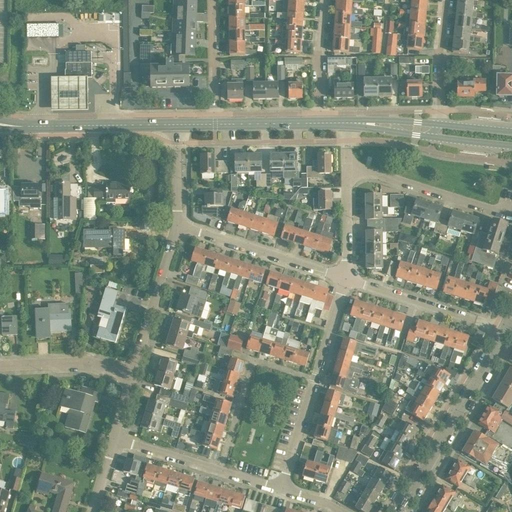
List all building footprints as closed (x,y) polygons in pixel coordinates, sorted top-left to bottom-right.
[(417,0),(412,0),(411,12),(426,14),(427,1),(417,0)] [(173,56),(174,63),(167,63),(167,68),(151,68),(151,89),(189,88),(189,67),(185,67),(184,57),(194,57),(196,2),(179,1),(178,20),(174,19),(172,56),(173,56)] [(304,4),(289,3),(278,2),(277,6),(289,7),(289,16),(303,16),(304,4)] [(351,10),(352,3),(337,2),(336,14),(351,15),(362,16),(362,11),(351,10)] [(458,5),(457,17),(477,19),(483,20),(483,15),(472,14),(473,7),(458,5)] [(229,8),(229,20),(245,20),(245,19),(256,19),(256,14),(245,15),(244,8),(229,8)] [(425,26),(426,14),(411,12),(400,11),(399,15),(411,16),(410,25),(425,26)] [(336,14),(335,27),(350,28),(361,29),(361,24),(350,23),(351,15),(336,14)] [(288,20),(288,28),(302,29),(303,16),(289,16),(277,15),(277,19),(288,20)] [(457,17),(456,29),(470,30),(481,32),(482,27),(476,26),(477,19),(457,17)] [(229,32),(245,32),(245,31),(256,31),(256,27),(245,27),(245,20),(229,20),(229,32)] [(405,29),(405,37),(423,39),(425,26),(410,25),(398,23),(398,28),(405,29)] [(58,38),(58,25),(43,25),(27,25),(27,38),(43,38),(58,38)] [(288,28),(276,27),(276,32),(287,32),(287,41),(301,42),(302,29),(288,28)] [(360,36),(349,36),(350,28),(335,27),(334,40),(349,41),(349,40),(360,41),(360,36)] [(454,41),(469,42),(480,44),(481,39),(469,38),(470,30),(456,29),(454,41)] [(381,30),(373,30),(373,43),(379,43),(381,43),(381,30)] [(229,32),(229,44),(245,44),(245,43),(256,43),(256,39),(245,39),(245,32),(229,32)] [(404,42),(405,37),(389,35),(388,48),(396,49),(397,41),(404,42)] [(423,39),(405,37),(404,42),(408,42),(407,50),(422,51),(423,39)] [(300,54),(301,42),(287,41),(276,40),(275,45),(286,46),(286,53),(300,54)] [(359,48),(348,47),(349,41),(334,40),(334,53),(348,54),(348,53),(359,54),(359,48)] [(468,49),(469,42),(454,41),(453,53),(478,56),(479,51),(468,49)] [(373,43),(372,54),(380,54),(381,43),(379,43),(373,43)] [(245,56),(256,55),(256,51),(250,51),(250,50),(245,50),(245,44),(229,44),(230,56),(245,56)] [(76,53),(66,54),(66,59),(66,79),(87,79),(91,79),(91,58),(91,53),(85,53),(85,47),(76,47),(76,53)] [(232,70),(242,70),(242,62),(232,62),(232,70)] [(430,73),(430,66),(416,65),(416,73),(430,73)] [(511,77),(500,77),(500,66),(492,66),(492,80),(492,81),(497,81),(497,97),(511,97),(511,77)] [(87,79),(66,79),(51,79),(51,96),(52,112),(88,112),(88,96),(87,79)] [(335,99),(353,99),(353,86),(341,86),(340,79),(335,79),(335,86),(335,99)] [(228,101),(243,101),(242,80),(232,80),(232,86),(228,86),(228,101)] [(302,85),(302,80),(296,80),(296,85),(289,85),(289,100),(302,100),(302,85)] [(378,98),(378,80),(365,80),(365,98),(378,98)] [(391,80),(378,80),(378,98),(392,98),(391,80)] [(486,91),(486,81),(473,81),(473,85),(458,85),(457,97),(474,98),(475,91),(486,91)] [(408,98),(422,98),(422,83),(406,83),(406,90),(408,90),(408,98)] [(266,100),(266,84),(253,84),(253,101),(266,100)] [(278,84),(266,84),(266,100),(279,100),(278,84)] [(248,173),(248,155),(235,156),(235,173),(248,173)] [(261,155),(248,155),(248,173),(255,173),(255,181),(257,181),(260,181),(260,175),(261,175),(261,155)] [(284,172),(283,155),(270,155),(271,173),(284,172)] [(283,155),(284,172),(284,180),(293,180),(293,187),(301,187),(301,180),(299,180),(299,172),(297,172),(297,155),(283,155)] [(319,174),(331,174),(331,155),(318,155),(318,164),(313,164),(313,168),(307,168),(307,174),(307,178),(319,178),(319,174)] [(215,174),(227,174),(227,162),(220,162),(220,166),(215,166),(214,156),(201,156),(201,175),(215,175),(215,174)] [(266,175),(261,175),(260,175),(260,181),(257,181),(257,188),(266,188),(266,175)] [(76,198),(70,198),(69,183),(56,183),(56,186),(56,192),(56,198),(54,198),(54,220),(76,220),(76,198)] [(94,186),(94,199),(97,199),(97,202),(106,202),(106,204),(115,204),(115,199),(131,199),(131,183),(106,183),(106,186),(94,186)] [(41,198),(38,198),(38,185),(30,185),(30,184),(23,184),(23,185),(21,185),(21,187),(13,187),(13,202),(18,202),(18,207),(29,207),(29,209),(41,209),(41,198)] [(0,220),(5,220),(5,201),(11,201),(11,204),(12,204),(12,187),(0,186),(0,220)] [(213,189),(213,195),(205,195),(205,207),(202,207),(202,214),(217,219),(217,217),(224,219),(228,208),(228,207),(223,207),(223,195),(222,195),(222,191),(213,189)] [(319,193),(319,199),(313,199),(313,211),(331,211),(331,193),(319,193)] [(366,196),(366,208),(382,208),(382,196),(366,196)] [(391,208),(403,208),(403,196),(391,196),(391,208)] [(96,199),(84,199),(84,221),(96,221),(96,199)] [(239,226),(241,222),(243,213),(247,202),(244,201),(240,203),(237,211),(231,209),(231,210),(228,208),(224,219),(228,220),(227,223),(239,226)] [(424,222),(429,205),(416,201),(413,212),(408,210),(403,224),(410,225),(412,216),(419,219),(419,220),(424,222)] [(434,233),(440,235),(444,222),(438,220),(442,209),(429,205),(424,222),(429,224),(429,222),(436,224),(434,233)] [(382,208),(366,208),(366,220),(382,220),(382,208)] [(282,219),(284,211),(277,209),(275,216),(282,219)] [(299,224),(303,212),(298,211),(294,223),(299,224)] [(250,230),(255,217),(243,213),(241,222),(239,226),(250,230)] [(466,216),(453,213),(450,223),(444,222),(440,235),(446,237),(448,230),(460,233),(464,222),(466,216)] [(304,247),(308,234),(314,217),(308,215),(303,232),(297,230),(293,243),(304,247)] [(477,246),(481,233),(475,231),(478,220),(466,216),(464,222),(460,233),(465,235),(466,233),(473,235),(470,244),(476,246),(477,246)] [(262,234),(263,229),(266,220),(255,217),(250,230),(262,234)] [(324,225),(322,231),(327,233),(331,219),(327,218),(324,225)] [(266,220),(263,229),(262,234),(273,237),(278,224),(266,220)] [(488,235),(481,233),(477,246),(476,246),(471,262),(493,269),(497,256),(506,258),(511,239),(511,226),(492,221),(488,235)] [(317,247),(322,231),(324,225),(323,225),(319,224),(315,236),(308,234),(304,247),(316,251),(317,247)] [(31,225),(31,239),(44,239),(44,225),(31,225)] [(293,243),(297,230),(285,226),(281,240),(293,243)] [(125,252),(131,252),(129,239),(124,239),(124,230),(114,230),(114,231),(94,231),(94,230),(84,231),(84,243),(94,243),(94,248),(114,247),(114,255),(123,255),(123,256),(125,256),(125,252)] [(327,254),(332,241),(331,241),(333,235),(327,233),(322,231),(317,247),(316,251),(327,254)] [(366,245),(382,245),(382,232),(366,233),(366,245)] [(405,252),(407,245),(400,243),(398,250),(405,252)] [(366,245),(366,257),(382,257),(382,245),(366,245)] [(196,287),(199,279),(201,272),(203,266),(207,253),(196,249),(191,262),(197,264),(193,277),(187,276),(185,284),(196,287)] [(406,282),(411,266),(415,253),(410,251),(406,264),(401,263),(396,278),(406,282)] [(219,256),(207,253),(203,266),(215,270),(219,256)] [(416,285),(421,269),(425,256),(420,255),(416,268),(411,266),(406,282),(416,285)] [(226,273),(229,263),(230,260),(219,256),(215,270),(226,273)] [(382,257),(366,257),(367,269),(383,269),(382,257)] [(449,260),(443,258),(440,265),(446,267),(449,260)] [(231,275),(237,277),(242,264),(230,260),(229,263),(226,273),(224,279),(229,280),(231,275)] [(390,277),(394,264),(388,262),(384,275),(390,277)] [(443,294),(454,297),(459,281),(464,264),(459,262),(455,273),(456,274),(454,280),(448,278),(445,290),(443,294)] [(249,280),(253,267),(242,264),(237,277),(236,282),(240,284),(242,278),(249,280)] [(469,266),(466,276),(470,278),(474,267),(469,266)] [(265,271),(253,267),(249,280),(261,284),(265,271)] [(416,285),(426,288),(431,272),(421,269),(416,285)] [(437,288),(441,276),(441,273),(436,272),(436,274),(431,272),(426,288),(436,291),(437,288)] [(278,290),(281,280),(282,277),(271,273),(266,286),(278,290)] [(93,282),(94,275),(87,274),(86,281),(93,282)] [(278,290),(290,293),(294,280),(282,277),(281,280),(278,290)] [(288,299),(292,300),(299,302),(301,297),(305,284),(294,280),(290,293),(288,299)] [(459,281),(454,297),(463,300),(467,289),(468,284),(459,281)] [(484,306),(486,299),(493,301),(498,285),(489,282),(486,290),(478,287),(473,303),(484,306)] [(317,287),(305,284),(301,297),(299,302),(304,304),(310,306),(312,301),(317,287)] [(463,300),(473,303),(478,287),(468,284),(467,289),(463,300)] [(334,298),(327,295),(328,291),(317,287),(312,301),(310,306),(315,308),(329,313),(334,298)] [(182,294),(176,311),(200,319),(208,294),(191,288),(188,296),(182,294)] [(116,343),(126,308),(114,305),(118,292),(106,289),(98,317),(109,320),(106,329),(99,327),(97,337),(116,343)] [(260,300),(258,307),(264,309),(266,302),(260,300)] [(352,331),(357,333),(366,305),(356,301),(351,317),(356,319),(352,331)] [(231,302),(227,313),(236,316),(240,305),(231,302)] [(49,310),(36,310),(37,339),(50,338),(50,331),(68,330),(68,317),(70,317),(70,310),(69,310),(69,304),(49,305),(49,310)] [(371,323),(375,308),(366,305),(357,333),(361,334),(365,322),(371,323)] [(380,326),(384,315),(385,311),(375,308),(371,323),(380,326)] [(385,328),(390,330),(395,314),(385,311),(384,315),(380,326),(377,339),(381,340),(385,328)] [(3,336),(17,335),(17,318),(4,318),(4,317),(2,317),(2,313),(0,312),(0,333),(3,334),(3,336)] [(395,314),(390,330),(387,342),(390,343),(391,344),(395,331),(401,333),(405,317),(395,314)] [(174,320),(170,333),(192,339),(193,334),(197,335),(199,328),(210,331),(211,326),(191,320),(190,325),(174,320)] [(418,343),(419,339),(424,340),(429,325),(419,322),(417,329),(411,327),(407,341),(416,344),(418,343)] [(439,328),(429,325),(424,340),(420,353),(421,353),(425,355),(429,342),(434,343),(439,328)] [(270,357),(270,356),(276,338),(269,336),(271,329),(266,328),(262,341),(258,353),(270,357)] [(444,346),(447,336),(449,331),(439,328),(434,343),(444,346)] [(454,349),(455,344),(459,334),(449,331),(447,336),(444,346),(440,359),(445,361),(449,348),(454,349)] [(192,339),(170,333),(166,346),(182,351),(186,338),(192,339)] [(281,346),(274,344),(276,338),(270,356),(270,357),(282,360),(288,340),(289,335),(285,334),(281,346)] [(469,337),(459,334),(455,344),(454,349),(449,363),(454,364),(457,357),(462,359),(464,353),(469,337)] [(228,348),(240,352),(243,340),(231,337),(228,348)] [(258,353),(262,341),(250,337),(246,350),(258,353)] [(293,364),(297,351),(300,343),(288,340),(282,360),(293,364)] [(375,358),(378,350),(344,340),(340,352),(353,355),(357,357),(358,353),(375,358)] [(231,357),(231,356),(233,351),(221,347),(218,357),(223,359),(224,355),(231,357)] [(185,351),(183,356),(200,361),(203,354),(198,352),(198,351),(191,349),(190,352),(185,351)] [(297,351),(293,364),(306,367),(309,355),(297,351)] [(368,368),(364,366),(351,362),(353,355),(340,352),(337,363),(362,371),(367,372),(368,368)] [(200,361),(183,356),(181,363),(198,368),(200,361)] [(174,377),(178,364),(162,359),(158,372),(174,377)] [(231,360),(228,371),(240,375),(244,364),(231,360)] [(362,371),(337,363),(333,375),(351,381),(354,373),(361,375),(362,371)] [(429,364),(423,374),(445,386),(450,377),(429,364)] [(511,416),(511,367),(493,400),(497,402),(495,406),(506,412),(511,416)] [(220,382),(237,387),(240,375),(228,371),(224,383),(220,382)] [(445,386),(423,374),(419,371),(416,375),(428,383),(425,387),(439,395),(445,386)] [(177,378),(174,377),(158,372),(154,386),(161,388),(159,396),(170,399),(182,403),(188,405),(189,398),(184,397),(183,396),(172,393),(173,391),(177,378)] [(351,381),(333,375),(329,387),(355,395),(357,390),(349,388),(351,381)] [(187,381),(183,396),(184,397),(189,398),(192,389),(194,383),(187,381)] [(195,387),(203,390),(205,384),(197,381),(195,387)] [(233,399),(237,387),(220,382),(217,393),(221,394),(220,395),(233,399)] [(98,403),(101,393),(82,387),(80,394),(66,390),(61,407),(70,410),(65,427),(84,433),(94,401),(98,403)] [(425,387),(420,396),(434,404),(439,395),(425,387)] [(382,402),(385,392),(377,389),(375,396),(378,396),(376,401),(382,402)] [(417,400),(415,405),(429,413),(434,404),(420,396),(408,389),(406,393),(417,400)] [(328,391),(325,403),(338,407),(341,395),(328,391)] [(13,430),(16,412),(3,410),(4,405),(8,405),(9,394),(0,392),(0,422),(6,423),(5,428),(13,430)] [(157,395),(155,403),(165,406),(168,407),(170,399),(159,396),(157,395)] [(203,401),(215,405),(213,412),(228,416),(231,404),(217,400),(204,396),(203,401)] [(165,420),(175,423),(177,424),(181,425),(188,405),(182,403),(170,399),(168,407),(181,410),(178,420),(166,416),(165,420)] [(388,400),(385,405),(395,411),(398,406),(388,400)] [(149,401),(145,415),(161,419),(165,406),(155,403),(149,401)] [(423,422),(429,413),(415,405),(410,402),(405,411),(423,422)] [(325,403),(321,415),(340,421),(340,420),(347,422),(353,424),(354,419),(336,413),(338,407),(325,403)] [(392,417),(395,411),(385,405),(381,410),(392,417)] [(511,416),(506,412),(495,406),(492,409),(489,407),(479,425),(488,430),(494,420),(496,421),(499,417),(511,425),(511,416)] [(210,423),(224,428),(228,416),(213,412),(201,408),(199,414),(211,417),(210,423)] [(369,409),(367,415),(376,417),(378,412),(369,409)] [(165,420),(161,419),(145,415),(141,428),(161,434),(165,420)] [(321,415),(317,427),(337,432),(340,421),(321,415)] [(380,415),(377,420),(384,424),(387,419),(380,415)] [(202,426),(203,421),(191,418),(190,422),(202,426)] [(381,429),(384,424),(377,420),(374,425),(381,429)] [(412,441),(418,430),(402,421),(396,431),(412,441)] [(177,424),(175,423),(171,437),(177,439),(181,425),(177,424)] [(206,435),(221,439),(224,428),(210,423),(206,434),(206,435)] [(366,436),(368,428),(361,426),(359,436),(365,438),(366,436)] [(183,428),(181,435),(185,436),(189,435),(191,430),(183,427),(183,428)] [(337,432),(317,427),(314,438),(334,444),(338,445),(339,440),(335,438),(337,432)] [(217,451),(221,439),(206,435),(206,434),(191,430),(189,435),(199,437),(196,445),(217,451)] [(412,441),(396,431),(390,441),(406,451),(412,441)] [(511,453),(475,432),(467,444),(486,455),(487,453),(492,456),(499,460),(497,461),(503,465),(503,464),(506,465),(508,462),(510,463),(511,461),(511,462),(511,453)] [(356,451),(360,439),(353,437),(350,449),(356,451)] [(370,437),(368,441),(374,445),(377,440),(370,437)] [(314,481),(316,476),(319,466),(320,463),(326,444),(313,440),(312,446),(319,448),(314,465),(307,463),(303,477),(314,481)] [(371,450),(374,445),(368,441),(361,453),(370,458),(374,451),(371,450)] [(406,451),(390,441),(384,451),(400,461),(406,451)] [(486,455),(467,444),(462,452),(486,467),(488,463),(501,471),(505,474),(511,462),(511,461),(510,463),(508,462),(506,465),(503,464),(503,465),(497,461),(499,460),(492,456),(487,453),(486,455)] [(341,461),(345,450),(339,448),(336,459),(341,461)] [(341,461),(346,462),(351,451),(345,450),(341,461)] [(357,453),(351,451),(346,462),(351,464),(357,453)] [(400,461),(384,451),(378,462),(394,471),(400,461)] [(355,461),(352,466),(364,473),(359,470),(362,465),(365,467),(369,460),(359,455),(355,461)] [(319,466),(316,476),(314,481),(326,484),(334,457),(330,456),(327,465),(320,463),(319,466)] [(137,477),(141,464),(127,460),(123,473),(137,477)] [(452,470),(472,482),(474,478),(470,476),(469,478),(466,476),(470,468),(457,460),(452,470)] [(154,486),(155,482),(159,469),(147,466),(143,478),(141,477),(140,482),(139,485),(136,495),(142,497),(143,491),(144,491),(147,483),(154,486)] [(362,478),(364,473),(352,466),(349,471),(362,478)] [(370,477),(373,478),(385,486),(392,475),(376,466),(370,476),(370,477)] [(16,469),(13,478),(20,480),(23,471),(16,469)] [(165,493),(167,486),(167,484),(171,473),(159,469),(155,482),(161,484),(159,491),(165,493)] [(466,484),(470,487),(472,482),(452,470),(446,480),(458,488),(463,480),(467,483),(466,484)] [(179,489),(180,486),(182,476),(171,473),(167,484),(167,486),(179,489)] [(65,511),(74,483),(42,474),(36,492),(49,496),(50,492),(58,494),(52,511),(34,511),(36,508),(30,506),(27,511),(65,511)] [(182,476),(180,486),(179,489),(177,493),(189,497),(194,480),(182,476)] [(17,492),(20,480),(13,478),(10,490),(17,492)] [(385,486),(373,478),(367,488),(379,496),(385,486)] [(127,485),(125,492),(131,494),(136,496),(136,495),(139,485),(140,482),(131,479),(130,485),(127,485)] [(344,481),(341,486),(350,492),(353,487),(344,481)] [(194,496),(206,499),(210,487),(198,483),(194,496)] [(347,490),(350,492),(341,486),(338,491),(344,495),(347,490)] [(457,508),(457,507),(459,504),(455,502),(454,503),(451,501),(455,494),(442,486),(436,496),(457,508)] [(218,503),(221,490),(210,487),(206,499),(218,503)] [(379,496),(367,488),(361,498),(373,506),(379,496)] [(0,511),(3,511),(9,493),(0,490),(0,511)] [(129,500),(131,494),(125,492),(118,490),(116,496),(129,500)] [(229,506),(232,497),(233,494),(221,490),(218,503),(215,510),(214,511),(220,511),(223,504),(229,506)] [(139,497),(136,496),(131,494),(129,500),(137,502),(139,497)] [(233,494),(232,497),(229,506),(241,510),(245,497),(233,494)] [(454,511),(457,508),(436,496),(431,506),(441,511),(444,511),(448,506),(451,509),(451,510),(454,511)] [(369,511),(373,506),(361,498),(355,509),(360,511),(369,511)] [(150,499),(148,507),(157,509),(160,510),(160,507),(162,503),(150,499)] [(162,503),(160,507),(172,511),(174,503),(163,500),(162,503)] [(242,511),(248,511),(252,502),(247,500),(242,511)] [(255,511),(258,503),(252,502),(248,511),(255,511)] [(261,511),(263,505),(258,503),(255,511),(261,511)]
